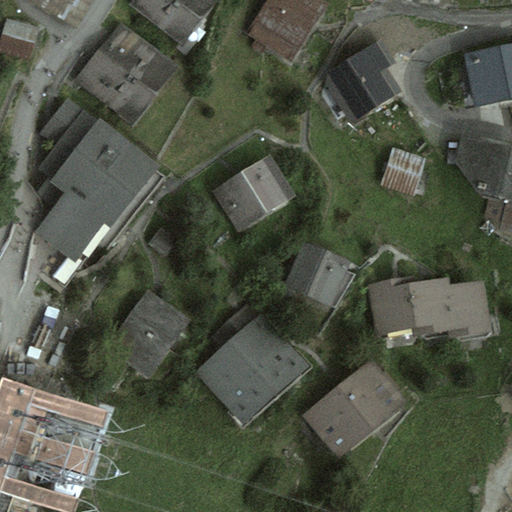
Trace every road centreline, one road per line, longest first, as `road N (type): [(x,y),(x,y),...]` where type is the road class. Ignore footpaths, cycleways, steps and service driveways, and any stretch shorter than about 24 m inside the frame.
road 1 (residential): [(511,25),(432,52),(416,71),(424,103),(443,116),(511,135)]
road 2 (unclassified): [(0,240),(15,194),(20,127),(67,43)]
